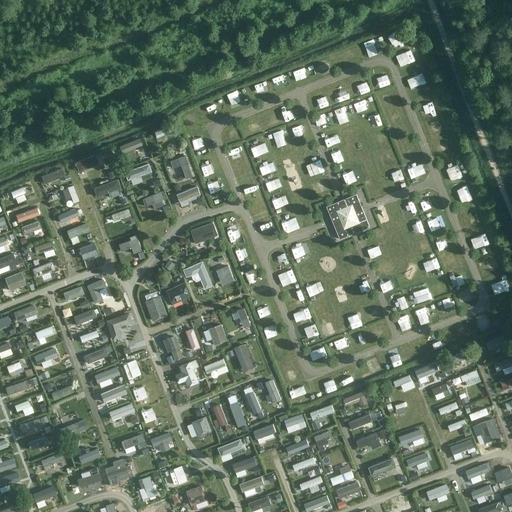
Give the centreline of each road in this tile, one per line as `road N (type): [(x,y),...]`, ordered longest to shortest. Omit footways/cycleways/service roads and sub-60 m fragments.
road 1 (unclassified): [(238,511),(227,483),(183,437),(121,279),(94,273),(0,311)]
road 2 (track): [(511,215),(424,0)]
road 3 (unknown): [(52,290),(97,425)]
